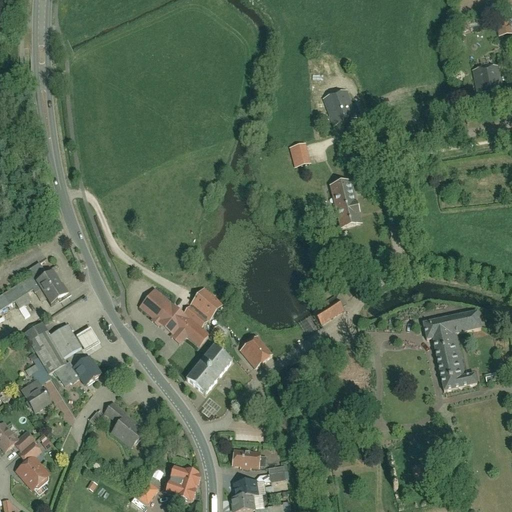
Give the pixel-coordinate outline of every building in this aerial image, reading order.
[(491,22),(493,40),(510,38),(508,20),(491,22)] [(469,72),(473,105),(495,102),(491,69),(469,72)] [(320,103),(329,130),(347,124),(337,97),(320,103)] [(286,152),(291,171),(307,167),(302,148),(286,152)] [(324,189),(336,232),(354,227),(342,184),(324,189)] [(35,293),(45,310),(62,300),(48,276),(36,284),(33,279),(40,275),(35,266),(24,273),(28,281),(0,297),(0,313),(12,306),(16,313),(29,305),(25,299),(35,293)] [(167,340),(177,349),(184,340),(195,350),(204,340),(179,316),(179,317),(151,293),(136,311),(168,338),(167,340)] [(200,294),(188,306),(207,324),(219,312),(200,294)] [(329,298),(304,316),(313,334),(338,316),(329,298)] [(195,315),(188,323),(198,332),(205,325),(195,315)] [(463,381),(455,341),(478,336),(474,315),(417,327),(421,348),(430,346),(440,399),(466,393),(476,391),(473,379),(463,381)] [(89,329),(71,341),(63,330),(47,340),(38,326),(20,338),(46,377),(64,366),(62,363),(76,354),(78,357),(99,345),(89,329)] [(220,338),(226,334),(221,326),(215,329),(220,338)] [(239,353),(254,371),(270,358),(255,341),(239,353)] [(214,349),(187,382),(206,397),(233,364),(214,349)] [(74,370),(87,387),(101,376),(89,359),(74,370)] [(22,394),(34,414),(50,404),(37,384),(22,394)] [(124,429),(115,440),(133,455),(149,436),(129,420),(130,419),(114,406),(107,415),(124,429)] [(340,409),(324,413),(333,447),(349,443),(340,409)] [(3,420),(0,422),(0,446),(2,449),(10,442),(25,461),(17,467),(33,488),(49,475),(34,456),(41,450),(25,430),(16,437),(3,420)] [(50,436),(40,441),(46,452),(56,447),(50,436)] [(259,471),(260,456),(252,455),(251,453),(245,452),(242,454),(235,453),(233,468),(259,471)] [(187,503),(197,469),(186,466),(184,473),(170,468),(161,495),(187,503)] [(231,501),(232,511),(254,511),(253,499),(258,498),(255,484),(234,487),(236,500),(231,501)] [(145,485),(135,499),(146,507),(156,492),(145,485)]
